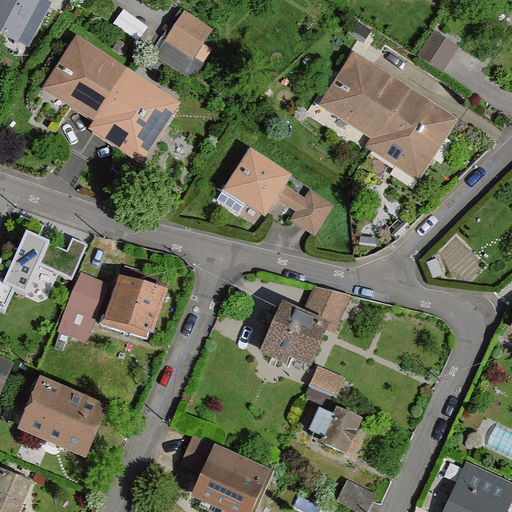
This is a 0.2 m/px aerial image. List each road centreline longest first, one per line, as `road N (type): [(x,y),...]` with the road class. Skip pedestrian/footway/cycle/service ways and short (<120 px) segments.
road 1 (residential): [(386,286),(456,308),(470,329),(468,351),(393,511)]
road 2 (residential): [(114,511),(231,253)]
road 3 (residential): [(231,253),(4,189)]
road 4 (residential): [(511,152),(386,286)]
road 5 (unknown): [(511,140),(365,53)]
road 6 (residential): [(386,286),(231,253)]
